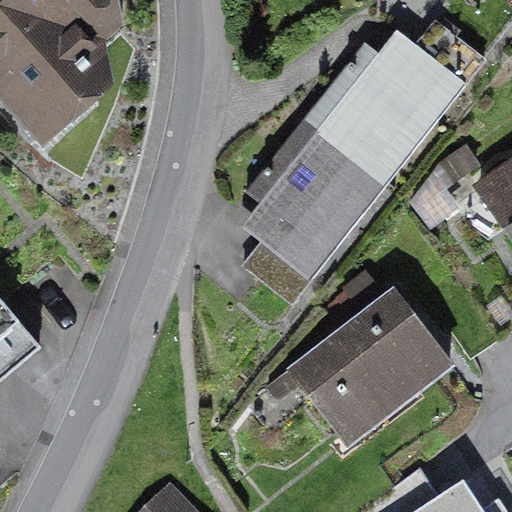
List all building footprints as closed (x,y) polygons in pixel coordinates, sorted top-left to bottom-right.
[(0,0),(0,106),(44,154),(116,89),(107,43),(126,28),(120,0),(0,0)] [(460,84),(399,37),(325,133),(385,179),(460,84)] [(385,179),(325,133),(251,228),(311,275),(385,179)] [(511,172),(489,188),(511,222),(511,172)] [(0,385),(43,349),(0,298),(0,385)] [(395,300),(298,372),(349,439),(446,367),(395,300)] [(482,511),(464,482),(415,511),(482,511)] [(195,511),(171,486),(142,511),(195,511)]
